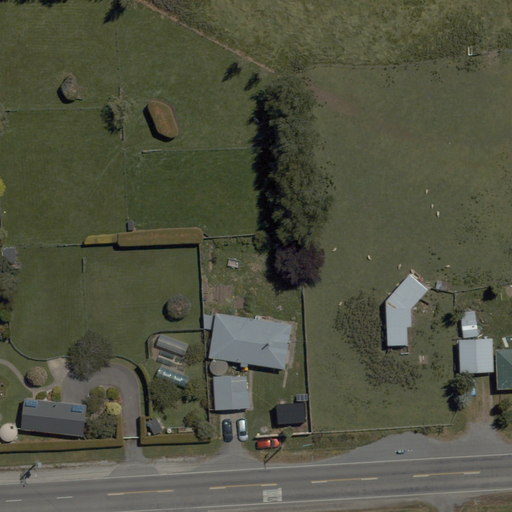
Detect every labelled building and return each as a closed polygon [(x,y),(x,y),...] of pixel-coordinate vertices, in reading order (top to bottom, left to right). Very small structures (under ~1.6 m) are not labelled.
[(20,243),(4,243),(4,262),(20,262),(20,243)] [(414,275),(387,301),(391,345),(413,343),(410,304),(427,288),(414,275)] [(294,326),(219,314),(212,355),(287,367),(294,326)] [(491,337),(460,339),(462,371),(492,369),(491,337)] [(511,350),(500,351),(502,390),(511,389),(511,350)] [(253,389),(233,390),(233,377),(212,377),(213,409),(253,408),(253,389)] [(90,409),(27,402),(24,427),(86,435),(90,409)]
